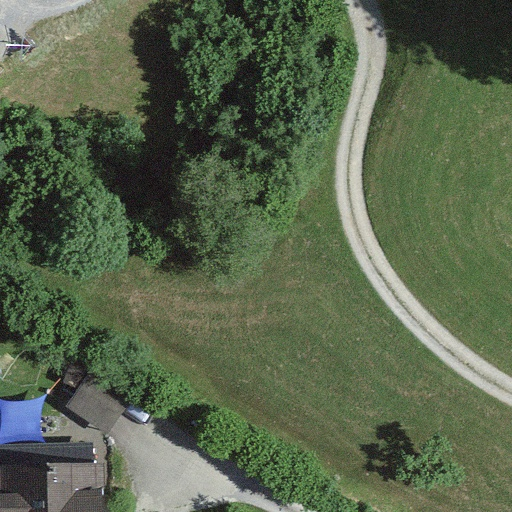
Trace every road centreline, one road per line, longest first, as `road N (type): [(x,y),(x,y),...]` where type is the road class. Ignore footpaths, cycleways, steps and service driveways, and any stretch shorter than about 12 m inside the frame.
road 1 (unclassified): [(511,393),(442,343),(373,255),(355,156),(375,75),(377,34),(363,0)]
road 2 (unclassified): [(290,511),(153,446)]
